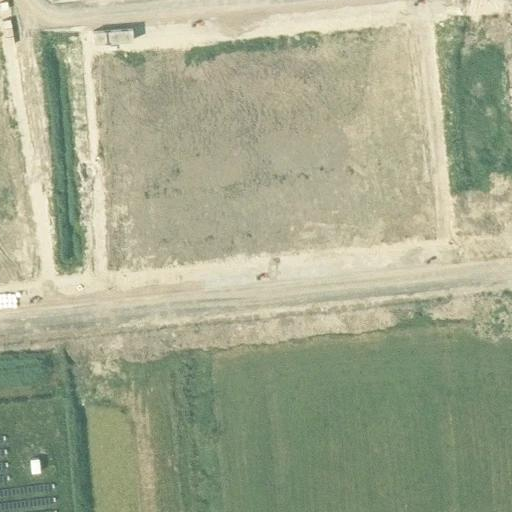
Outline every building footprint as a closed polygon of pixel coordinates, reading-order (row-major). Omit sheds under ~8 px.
[(414,33),(372,37),(375,64),(417,60),(414,33)] [(315,42),(291,45),(296,87),(313,86),(315,98),(334,96),(330,52),(316,53),(315,42)] [(269,58),(255,59),(260,104),(279,102),(278,89),(296,87),(291,45),(268,47),(269,58)] [(241,49),(217,52),(221,95),(239,93),(240,106),(260,104),(255,59),(242,61),(241,49)] [(194,65),(181,66),(185,111),(204,109),(203,96),(221,95),(217,52),(193,54),(194,65)] [(347,54),(337,55),(339,68),(349,67),(347,54)] [(137,58),(99,62),(101,84),(139,81),(137,58)] [(417,60),(375,64),(378,90),(419,86),(417,60)] [(173,65),(163,66),(164,78),(174,78),(173,65)] [(349,67),(339,68),(340,81),(350,80),(349,67)] [(174,78),(164,78),(165,89),(175,88),(174,78)] [(139,81),(101,84),(103,101),(141,98),(139,81)] [(419,86),(378,90),(380,117),(422,113),(419,86)] [(141,98),(103,101),(105,118),(142,114),(141,98)] [(177,101),(167,102),(168,112),(178,111),(177,101)] [(346,107),(336,108),(337,121),(347,120),(346,107)] [(178,111),(168,112),(169,122),(179,121),(178,111)] [(422,113),(380,117),(383,144),(425,140),(422,113)] [(142,114),(105,118),(106,135),(144,131),(142,114)] [(8,117),(0,118),(0,135),(11,134),(8,117)] [(347,120),(337,121),(339,134),(349,133),(347,120)] [(144,131),(106,135),(108,151),(146,148),(144,131)] [(11,134),(0,135),(0,157),(14,155),(16,155),(12,133),(11,134)] [(186,134),(176,135),(177,145),(187,144),(186,134)] [(187,144),(177,145),(178,158),(188,157),(187,144)] [(146,148),(108,151),(110,174),(148,170),(146,148)] [(14,155),(0,157),(0,180),(19,177),(14,155)] [(414,156),(401,157),(402,167),(415,166),(414,156)] [(401,157),(391,158),(392,168),(402,167),(401,157)] [(308,160),(295,161),(296,171),(309,170),(308,160)] [(367,160),(357,161),(358,171),(368,170),(367,160)] [(377,160),(367,160),(368,170),(378,169),(377,160)] [(295,161),(282,162),(283,172),(296,171),(295,161)] [(344,163),(334,164),(335,174),(345,173),(344,163)] [(334,164),(323,165),(324,175),(335,174),(334,164)] [(235,167),(222,168),(223,178),(236,177),(235,167)] [(222,168),(209,169),(210,179),(223,178),(222,168)] [(202,176),(191,177),(192,187),(203,186),(202,176)] [(178,179),(168,180),(169,190),(179,189),(178,179)] [(168,180),(158,181),(159,191),(169,190),(168,180)] [(145,182),(135,183),(135,193),(146,192),(145,182)] [(135,183),(122,184),(123,194),(135,193),(135,183)] [(428,192),(406,194),(410,232),(432,230),(428,192)] [(406,194),(389,196),(393,234),(410,232),(406,194)] [(14,195),(1,197),(3,206),(16,205),(14,195)] [(389,196),(368,198),(372,236),(372,237),(393,235),(393,234),(389,196)] [(368,198),(351,200),(355,238),(372,236),(368,198)] [(351,200),(334,202),(338,240),(355,238),(351,200)] [(334,202),(318,204),(322,241),(338,240),(334,202)] [(318,204),(296,206),(300,244),(300,245),(322,243),(322,241),(318,204)] [(296,206),(274,208),(278,246),(300,244),(296,206)] [(249,211),(227,213),(231,251),(253,249),(249,211)] [(227,213),(210,215),(214,253),(231,251),(227,213)] [(210,215),(193,217),(197,254),(214,253),(210,215)] [(193,217),(176,218),(180,256),(197,254),(193,217)] [(176,218),(160,220),(164,258),(180,256),(176,218)] [(160,220),(138,222),(142,260),(142,261),(164,259),(164,258),(160,220)] [(138,222),(116,225),(120,262),(142,260),(138,222)] [(30,234),(7,236),(11,274),(33,271),(30,234)] [(7,236),(0,236),(0,274),(11,274),(7,236)]
